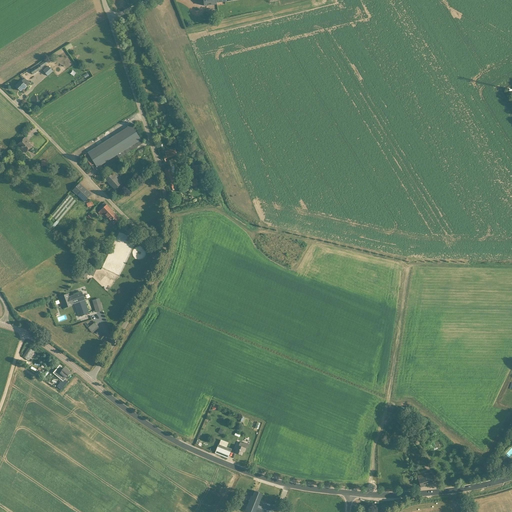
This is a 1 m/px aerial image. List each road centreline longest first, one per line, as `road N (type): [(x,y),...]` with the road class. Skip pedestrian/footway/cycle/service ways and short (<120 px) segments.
road 1 (tertiary): [(349,493),(278,482),(199,453),(89,380)]
road 2 (unclassified): [(164,254),(160,176),(110,20)]
road 3 (unclassified): [(164,254),(0,89)]
road 4 (tertiary): [(349,493),(415,494),(511,476)]
road 5 (unclassified): [(89,380),(164,254)]
